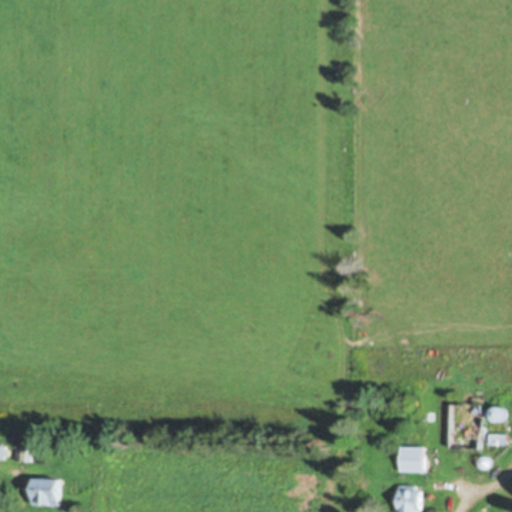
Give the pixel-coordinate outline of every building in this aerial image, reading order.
[(484,402),(483,446),(453,445),(454,402),(484,402)] [(501,404),(502,404),(503,405),(505,405),(506,406),(507,407),(508,408),(508,409),(508,411),(509,412),(508,413),(508,415),(508,416),(507,417),(506,418),(505,419),(503,420),(502,420),(501,420),(499,420),(498,420),(497,419),(496,418),(495,417),(494,416),(493,415),(493,414),(493,412),(493,411),(493,410),(494,408),(495,407),(496,406),(497,405),(498,405),(499,404),(501,404)] [(22,432),(15,440),(11,436),(18,428),(22,432)] [(509,431),(509,442),(491,442),(491,431),(509,431)] [(0,442),(8,443),(7,456),(0,456),(0,442)] [(34,443),(34,459),(19,458),(19,442),(34,443)] [(427,444),(426,469),(404,468),(404,444),(427,444)] [(488,453),(489,453),(490,454),(491,454),(492,455),(493,456),(494,457),(494,458),(495,459),(495,460),(495,462),(494,463),(494,464),(493,465),(492,466),(491,466),(490,467),(489,467),(488,467),(487,467),(485,467),(484,467),(483,466),(482,465),(482,464),(481,463),(481,462),(481,460),(481,459),(481,458),(482,457),(482,456),(483,455),(484,454),(485,454),(486,453),(488,453)] [(64,478),(63,503),(37,502),(38,477),(64,478)] [(424,489),(423,508),(420,508),(420,511),(404,511),(405,508),(401,508),(402,483),(418,483),(418,488),(424,489)]
